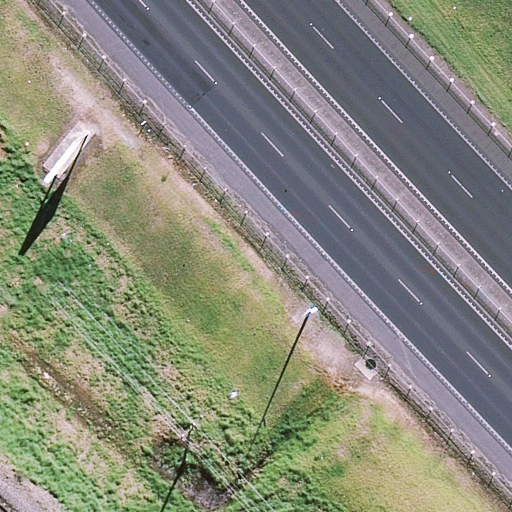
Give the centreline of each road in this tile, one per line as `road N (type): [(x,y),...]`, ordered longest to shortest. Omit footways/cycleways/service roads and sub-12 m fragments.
road 1 (motorway): [(511,423),(117,0)]
road 2 (motorway): [(309,0),(511,219)]
